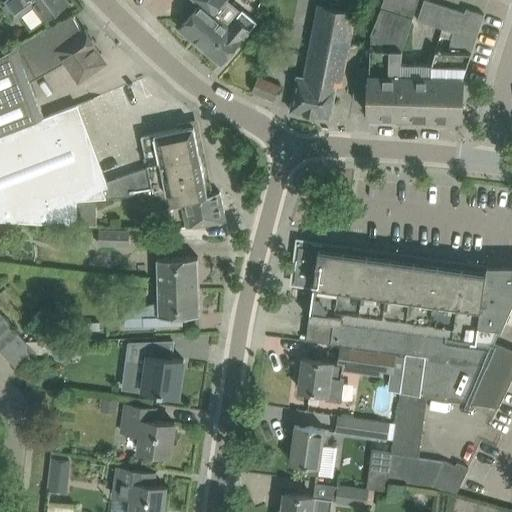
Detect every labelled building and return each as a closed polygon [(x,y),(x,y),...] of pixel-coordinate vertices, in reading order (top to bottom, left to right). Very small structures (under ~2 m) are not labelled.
[(0,0),(0,2),(14,21),(22,15),(33,30),(44,21),(70,2),(68,0),(0,0)] [(192,12),(179,27),(200,45),(221,20),(234,5),(227,0),(196,0),(200,3),(192,12)] [(341,85),(356,10),(357,10),(358,0),(320,0),(319,3),(318,3),(304,77),(297,75),(291,110),(330,117),(336,84),(341,85)] [(368,114),(400,115),(401,73),(402,73),(402,54),(402,50),(418,0),(384,0),(383,4),(371,36),(370,67),(358,66),(354,98),(369,98),(368,114)] [(443,28),(447,29),(454,8),(428,0),(424,0),(418,19),(443,28)] [(221,20),(200,45),(222,63),(235,48),(243,38),(251,29),(257,21),(243,9),(241,11),(234,5),(221,20)] [(433,53),(431,116),(462,117),(464,77),(484,14),(466,8),(465,12),(454,8),(447,29),(443,28),(441,35),(453,39),(449,51),(436,51),(435,53),(433,53)] [(0,133),(45,116),(31,80),(66,60),(79,80),(106,61),(94,45),(96,44),(90,37),(85,29),(83,31),(74,14),(75,14),(74,13),(0,53),(0,133)] [(401,73),(400,115),(431,116),(433,53),(402,54),(402,73),(401,73)] [(274,100),(280,85),(258,75),(251,91),(274,100)] [(0,218),(78,224),(78,198),(79,198),(92,197),(125,195),(119,177),(106,181),(91,154),(86,141),(75,113),(76,113),(75,108),(79,107),(78,104),(45,116),(0,133),(0,218)] [(148,167),(119,177),(125,195),(159,193),(162,209),(184,205),(188,227),(226,219),(220,191),(209,193),(194,124),(142,135),(148,167)] [(130,229),(100,228),(99,244),(129,245),(130,229)] [(310,317),(335,321),(344,251),(319,247),(309,317),(310,317)] [(344,251),(335,321),(332,342),(406,353),(434,263),(344,251)] [(179,256),(158,257),(158,270),(159,282),(179,282),(179,289),(199,288),(199,256),(179,256)] [(400,392),(428,396),(499,405),(511,375),(511,348),(495,341),(511,301),(511,274),(434,263),(406,353),(400,392)] [(153,302),(125,310),(125,326),(158,325),(158,324),(183,323),(183,314),(200,314),(199,288),(179,289),(179,282),(159,282),(159,302),(153,302)] [(37,353),(0,310),(0,348),(18,369),(37,353)] [(332,342),(335,321),(310,317),(307,339),(332,342)] [(143,390),(159,392),(179,395),(184,359),(171,357),(173,340),(130,341),(127,361),(147,363),(143,390)] [(55,344),(51,355),(55,360),(63,363),(69,361),(72,349),(69,344),(61,341),(55,344)] [(349,347),(347,363),(395,370),(395,365),(397,353),(349,347)] [(300,388),(328,392),(327,398),(342,400),(345,376),(342,376),(343,370),(344,363),(304,357),(300,388)] [(400,392),(399,403),(426,407),(428,396),(400,392)] [(118,399),(104,398),(102,411),(117,412),(118,399)] [(139,449),(151,451),(171,454),(175,422),(154,419),(156,407),(126,403),(122,431),(141,434),(139,449)] [(399,403),(397,416),(424,419),(426,407),(399,403)] [(337,430),(389,437),(391,422),(339,415),(337,430)] [(397,416),(395,428),(423,432),(424,419),(397,416)] [(309,472),(334,475),(338,446),(324,444),(326,429),(295,424),(290,460),(311,463),(309,472)] [(395,428),(394,440),(421,444),(423,432),(395,428)] [(394,440),(392,452),(419,456),(421,444),(394,440)] [(388,482),(432,488),(444,460),(419,457),(419,456),(392,452),(388,482)] [(50,457),(47,490),(66,492),(69,459),(50,457)] [(444,460),(432,488),(444,490),(455,465),(444,460)] [(455,465),(444,490),(457,492),(469,467),(457,461),(455,465)] [(130,511),(162,511),(166,485),(145,482),(147,471),(117,466),(113,494),(132,497),(130,511)] [(350,485),(351,484),(337,482),(337,483),(340,483),(337,502),(367,506),(370,487),(350,485)] [(329,511),(332,498),(285,492),(282,511),(329,511)]
